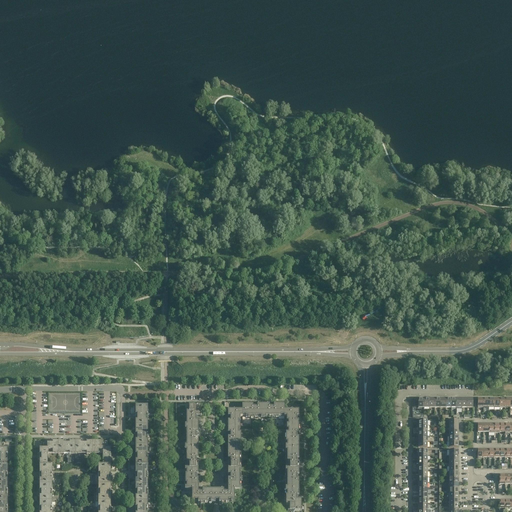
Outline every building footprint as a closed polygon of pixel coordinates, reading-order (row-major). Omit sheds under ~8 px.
[(263,417),(263,405),(257,405),(257,406),(255,406),(255,403),(253,403),(253,405),(242,405),(242,410),(242,415),(243,415),(248,415),(248,418),(258,418),(258,417),(263,417)] [(284,415),(284,410),(285,410),(285,405),(274,405),(274,403),(272,403),(272,406),(270,406),(270,405),(263,405),(263,417),(269,417),(269,418),(279,418),(279,415),(284,415)] [(201,416),(201,405),(189,405),(189,411),(185,411),(185,421),(186,421),(186,427),(198,427),(198,420),(197,420),(197,418),(200,418),(200,416),(201,416)] [(149,420),(149,414),(148,414),(148,406),(135,406),(135,414),(134,414),(134,420),(135,420),(135,426),(148,426),(148,420),(149,420)] [(238,432),(238,427),(239,416),(243,416),(243,415),(242,415),(242,410),(228,410),(228,416),(226,416),(226,418),(229,418),(229,420),(228,420),(228,427),(228,433),(229,433),(229,435),(226,435),(226,437),(228,437),(228,448),(240,448),(240,442),(241,442),(241,432),(238,432)] [(299,433),(299,427),(299,420),(298,420),(298,418),(301,418),(301,416),(299,416),(299,410),(285,410),(284,410),(284,415),(284,417),(288,417),(288,430),(288,432),(286,432),(286,442),(287,442),(287,448),(299,448),(299,437),(301,437),(301,435),(298,435),(298,433),(299,433)] [(149,440),(149,434),(148,434),(148,426),(135,426),(135,434),(134,434),(134,440),(135,440),(135,446),(148,446),(148,440),(149,440)] [(198,448),(198,437),(200,437),(200,435),(197,435),(197,433),(198,433),(198,427),(186,427),(186,432),(185,432),(185,442),(186,442),(186,448),(198,448)] [(75,454),(75,442),(70,442),(70,440),(63,440),(63,442),(58,442),(58,454),(75,454)] [(92,454),(92,442),(87,442),(87,440),(80,440),(80,442),(75,442),(75,454),(92,454)] [(58,454),(58,442),(53,442),(53,443),(43,443),(43,448),(39,448),(39,454),(38,454),(38,460),(39,460),(39,465),(48,465),(48,454),(58,454)] [(111,454),(111,448),(107,448),(107,442),(92,442),(92,454),(103,454),(103,465),(111,465),(111,460),(112,460),(112,454),(111,454)] [(8,454),(8,448),(4,448),(4,443),(0,443),(0,465),(8,465),(8,460),(9,460),(9,454),(8,454)] [(149,460),(149,454),(148,454),(148,446),(135,446),(135,454),(134,454),(134,460),(135,460),(135,466),(148,466),(148,460),(149,460)] [(198,469),(198,463),(197,463),(197,461),(200,461),(200,458),(198,458),(198,448),(186,448),(186,454),(185,454),(185,463),(186,463),(186,475),(185,475),(185,484),(186,484),(186,490),(192,490),(198,490),(198,489),(198,479),(200,479),(200,477),(197,477),(197,475),(198,475),(198,469)] [(241,466),(241,454),(240,454),(240,448),(228,448),(228,458),(226,458),(226,461),(229,461),(229,463),(228,463),(228,469),(241,469),(241,466)] [(299,459),(299,448),(287,448),(287,454),(286,454),(286,466),(285,466),(285,469),(299,469),(299,463),(298,463),(298,461),(301,461),(301,459),(299,459)] [(9,480),(9,474),(8,474),(8,473),(8,465),(0,465),(0,485),(8,485),(8,480),(9,480)] [(54,480),(54,474),(52,474),(52,473),(52,465),(48,465),(39,465),(39,473),(40,474),(38,474),(38,480),(39,480),(39,485),(52,485),(52,480),(54,480)] [(112,480),(112,474),(111,474),(111,465),(103,465),(98,465),(98,474),(97,474),(97,480),(98,480),(98,485),(111,485),(111,480),(112,480)] [(149,480),(149,474),(148,474),(148,466),(135,466),(135,474),(134,474),(134,480),(135,480),(135,485),(148,485),(148,480),(149,480)] [(241,484),(241,473),(241,471),(241,469),(228,469),(228,475),(229,475),(229,477),(226,477),(226,479),(228,479),(228,489),(228,490),(234,490),(240,490),(240,484),(241,484)] [(301,480),(301,478),(298,478),(298,476),(299,476),(299,469),(285,469),(285,472),(286,472),(286,485),(287,485),(287,490),(299,490),(299,480),(301,480)] [(9,497),(9,491),(8,491),(8,485),(0,485),(0,502),(8,502),(8,497),(9,497)] [(54,497),(54,494),(54,490),(52,490),(52,485),(39,485),(39,491),(38,491),(38,497),(39,497),(39,502),(52,502),(52,497),(54,497)] [(112,497),(112,491),(111,491),(111,485),(98,485),(98,490),(97,490),(97,497),(98,497),(98,502),(111,502),(111,497),(112,497)] [(149,497),(149,494),(149,491),(148,491),(148,485),(135,485),(135,491),(134,491),(134,497),(135,497),(135,502),(148,502),(148,497),(149,497)] [(234,501),(234,490),(228,490),(228,489),(224,489),(224,490),(214,490),(203,490),(203,489),(200,489),(198,489),(198,490),(192,490),(192,501),(198,501),(198,503),(207,503),(207,501),(213,501),(214,501),(219,501),(219,503),(228,503),(228,501),(234,501)] [(301,511),(301,500),(301,499),(298,499),(298,497),(299,497),(299,490),(287,490),(287,496),(284,496),(284,506),(289,506),(289,511),(301,511)] [(9,511),(9,508),(8,508),(8,502),(0,502),(0,511),(9,511)] [(53,511),(54,508),(52,508),(52,502),(39,502),(39,508),(38,508),(37,511),(53,511)] [(112,511),(112,508),(111,508),(111,502),(98,502),(98,507),(97,508),(96,511),(112,511)] [(149,511),(149,508),(148,508),(148,502),(135,502),(135,508),(134,508),(133,511),(149,511)]
